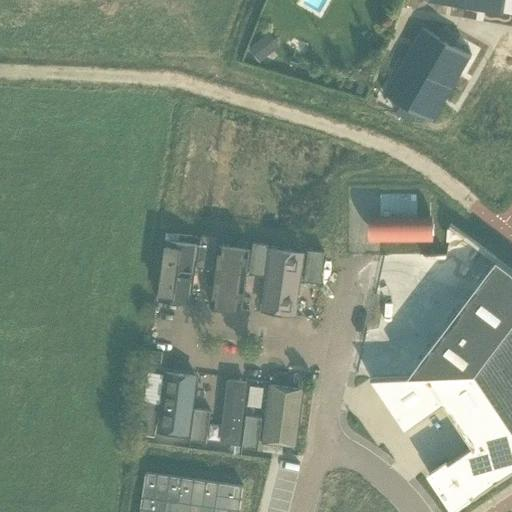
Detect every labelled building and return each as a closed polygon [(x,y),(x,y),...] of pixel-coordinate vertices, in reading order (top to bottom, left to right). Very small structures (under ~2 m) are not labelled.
[(466,0),(465,8),(503,15),(505,0),(466,0)] [(422,26),(403,60),(428,74),(446,41),(451,31),(452,31),(445,26),(439,36),(422,26)] [(446,41),(428,74),(452,88),(471,55),(472,55),(454,45),(460,35),(452,31),(451,31),(446,41)] [(262,40),(250,50),(260,62),(272,52),(262,40)] [(402,60),(384,93),(401,103),(396,113),(403,117),(408,108),(427,74),(428,74),(403,60),(402,60)] [(408,108),(403,117),(411,122),(416,112),(434,122),(452,88),(428,74),(427,74),(408,108)] [(380,218),(380,238),(428,238),(428,218),(380,218)] [(197,267),(213,269),(217,238),(201,236),(197,267)] [(168,241),(161,296),(188,300),(190,300),(197,245),(195,245),(168,241)] [(249,274),(264,276),(269,245),(253,242),(249,274)] [(220,246),(212,303),(242,307),(249,250),(220,246)] [(271,249),(263,309),(294,313),(302,253),(271,249)] [(320,284),(324,252),(308,250),(304,281),(320,284)] [(511,270),(497,258),(407,377),(475,374),(507,332),(508,331),(511,325),(511,270)] [(507,332),(475,374),(511,428),(511,325),(508,331),(507,332)] [(166,371),(158,430),(188,434),(196,375),(166,371)] [(472,446),(447,463),(446,461),(427,473),(432,480),(437,487),(452,510),(471,498),(470,496),(473,494),(474,496),(511,470),(511,428),(475,374),(407,377),(370,378),(405,429),(443,404),(472,446)] [(245,380),(229,379),(222,440),(238,442),(245,380)] [(295,445),(303,389),(271,385),(264,440),(295,445)] [(154,435),(159,404),(143,401),(138,433),(154,435)] [(206,442),(210,410),(194,408),(190,440),(206,442)] [(258,449),(262,417),(246,415),(242,447),(258,449)] [(239,511),(243,486),(145,472),(139,511),(239,511)]
